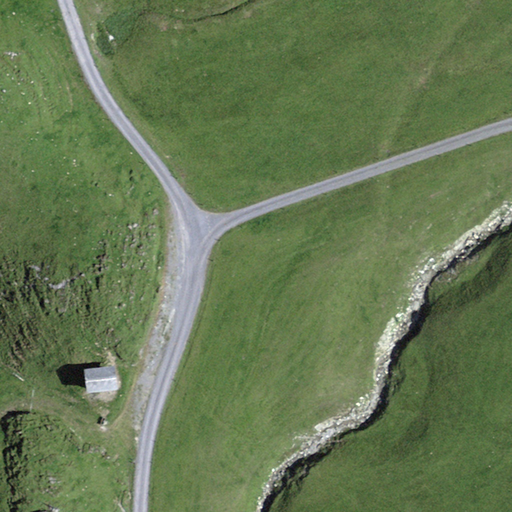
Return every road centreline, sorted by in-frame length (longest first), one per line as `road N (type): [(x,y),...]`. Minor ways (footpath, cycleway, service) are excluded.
road 1 (track): [(511,124),(200,231),(186,314),(149,431),(140,511)]
road 2 (track): [(200,231),(108,104),(64,0)]
